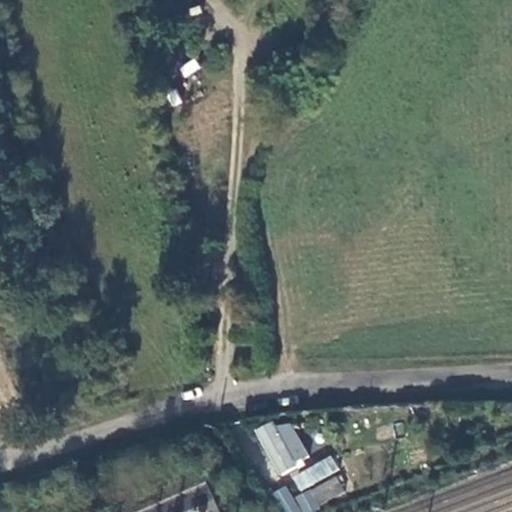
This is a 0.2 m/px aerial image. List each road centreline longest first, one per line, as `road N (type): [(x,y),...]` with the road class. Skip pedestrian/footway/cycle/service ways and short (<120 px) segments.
road 1 (unclassified): [(304,373),(0,464)]
road 2 (unclassified): [(511,30),(440,224),(390,304)]
road 3 (unclassified): [(414,335),(483,270),(511,215)]
